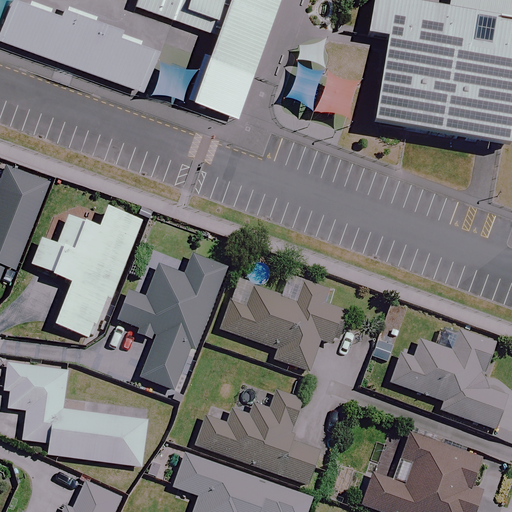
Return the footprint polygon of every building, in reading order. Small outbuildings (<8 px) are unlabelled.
[(282,0),(144,0),(142,8),(220,35),(195,104),(240,119),(282,0)] [(511,20),(381,0),(376,0),(371,37),(392,40),(378,130),(511,150),(511,20)] [(158,53),(16,3),(1,44),(143,94),(158,53)] [(48,183),(6,167),(0,182),(0,272),(2,266),(14,271),(48,183)] [(32,267),(54,276),(54,279),(72,286),(55,328),(92,343),(109,299),(113,300),(144,224),(109,210),(101,231),(70,219),(59,247),(43,241),(32,267)] [(119,323),(140,331),(137,338),(155,345),(141,381),(175,394),(190,355),(193,356),(225,271),(194,259),(187,278),(160,268),(147,301),(130,294),(119,323)] [(332,293),(306,283),(298,305),(256,289),(249,309),(233,303),(222,331),(278,353),(275,361),(308,374),(321,341),(337,348),(349,314),(327,306),(332,293)] [(499,347),(462,332),(454,355),(422,342),(417,356),(404,351),(391,384),(443,405),(441,411),(499,434),(511,400),(511,393),(485,383),(499,347)] [(9,366),(6,394),(11,394),(9,413),(27,415),(23,443),(50,446),(49,458),(144,470),(150,423),(60,412),(65,373),(9,366)] [(304,404),(279,395),(273,411),(257,405),(251,419),(234,412),(228,425),(207,417),(196,447),(308,491),(321,457),(288,444),(304,404)] [(435,436),(413,428),(401,461),(413,465),(406,486),(374,474),(363,507),(377,511),(478,511),(485,494),(475,491),(485,461),(433,443),(435,436)] [(310,511),(314,501),(185,456),(173,490),(200,499),(195,511),(310,511)] [(116,511),(122,500),(88,484),(74,511),(68,509),(66,511),(116,511)]
